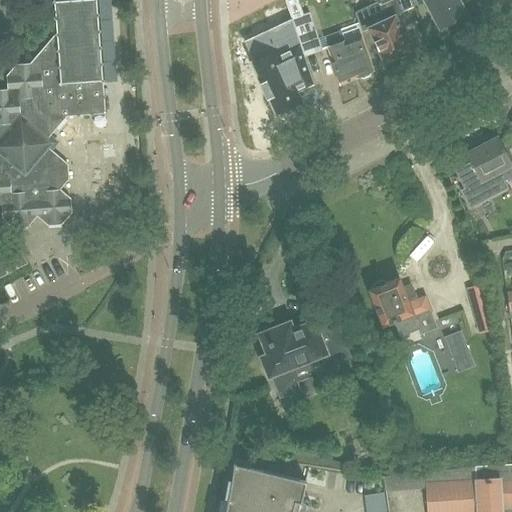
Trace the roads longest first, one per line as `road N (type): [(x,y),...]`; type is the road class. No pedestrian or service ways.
road 1 (secondary): [(173,511),(214,276),(218,181)]
road 2 (residential): [(218,181),(271,175),(511,50)]
road 3 (secondary): [(179,235),(137,511)]
road 4 (secondary): [(218,181),(200,0)]
road 5 (secondary): [(157,0),(178,177)]
